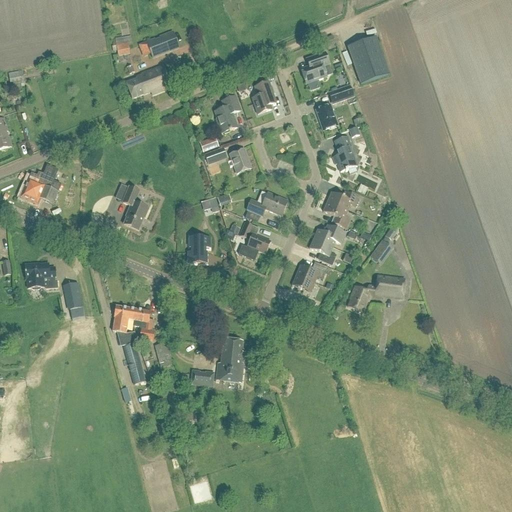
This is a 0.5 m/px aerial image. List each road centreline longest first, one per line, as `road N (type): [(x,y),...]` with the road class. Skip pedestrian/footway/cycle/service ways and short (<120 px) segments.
road 1 (unclassified): [(0,174),(347,24)]
road 2 (tertiary): [(255,320),(0,211)]
road 3 (tertiary): [(511,417),(255,320)]
road 4 (unclassified): [(255,320),(310,188)]
road 5 (unclassified): [(310,188),(272,173),(259,148),(263,128),(295,117)]
